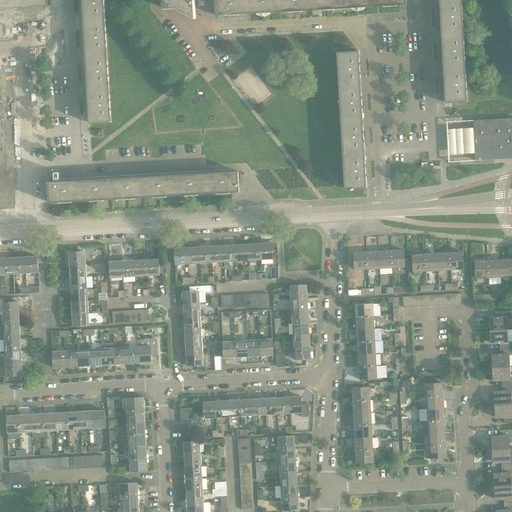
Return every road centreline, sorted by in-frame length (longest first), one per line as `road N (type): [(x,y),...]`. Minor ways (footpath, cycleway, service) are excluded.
road 1 (tertiary): [(25,229),(336,213)]
road 2 (residential): [(469,482),(467,310),(407,314)]
road 3 (residential): [(187,29),(352,21),(371,29)]
road 4 (residential): [(22,164),(76,161),(65,39)]
road 5 (residential): [(379,150),(434,146),(426,26)]
road 6 (residential): [(160,384),(330,377)]
road 7 (residential): [(330,377),(336,213)]
road 8 (residential): [(0,394),(160,384)]
road 9 (residential): [(9,486),(165,476)]
road 10 (residential): [(327,488),(469,482)]
road 11 (residential): [(22,164),(15,41)]
road 12 (residential): [(379,150),(371,29)]
